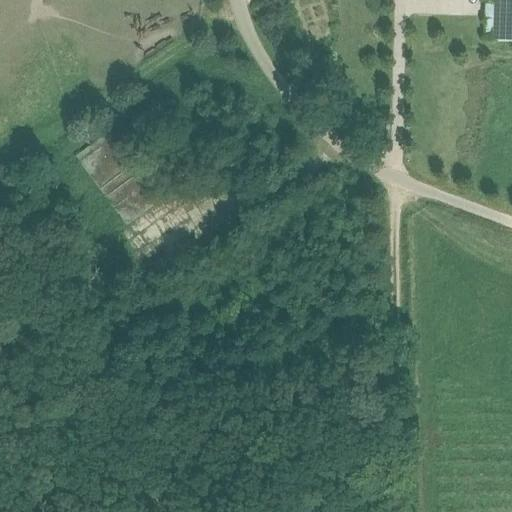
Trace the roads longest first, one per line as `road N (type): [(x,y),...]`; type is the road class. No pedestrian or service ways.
road 1 (unclassified): [(511,225),(402,184),(327,141),(251,55),(231,0)]
road 2 (track): [(97,511),(390,374)]
road 3 (track): [(393,178),(390,374)]
road 4 (track): [(390,374),(389,511)]
